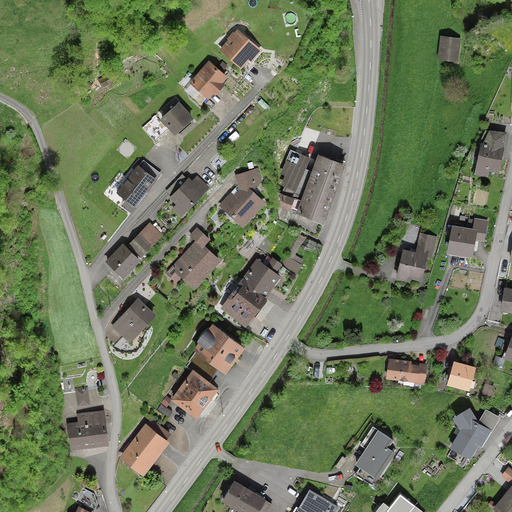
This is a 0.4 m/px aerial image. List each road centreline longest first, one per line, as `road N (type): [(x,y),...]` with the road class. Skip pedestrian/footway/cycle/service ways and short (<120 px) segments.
road 1 (tertiary): [(368,0),(369,84),(354,190),(288,336)]
road 2 (residential): [(511,181),(484,306),(470,327),(436,342),(323,354),(288,336)]
road 3 (residential): [(83,280),(272,73)]
road 4 (tertiary): [(288,336),(161,511)]
road 5 (residential): [(97,331),(116,412),(109,464),(116,511)]
road 6 (residential): [(211,201),(97,331)]
